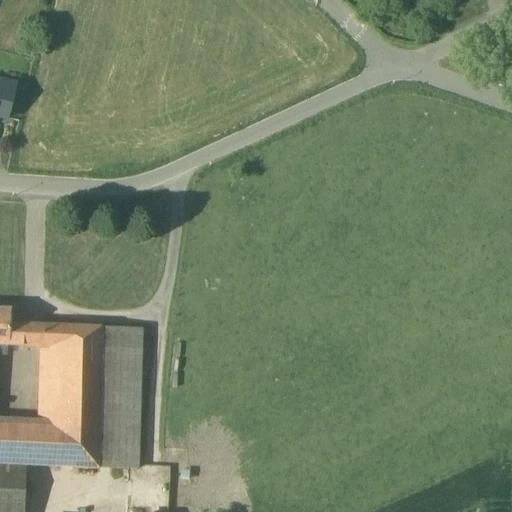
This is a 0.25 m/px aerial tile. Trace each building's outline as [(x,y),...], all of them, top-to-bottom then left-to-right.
[(15,87),(0,83),(0,118),(7,120),(15,87)] [(23,313),(5,312),(3,345),(22,346),(23,327),(23,313)] [(36,328),(23,327),(22,346),(36,346),(36,328)] [(145,333),(36,328),(36,346),(43,346),(41,413),(40,428),(61,428),(59,467),(139,471),(145,333)] [(0,463),(22,465),(24,427),(0,425),(0,463)] [(40,428),(24,427),(22,465),(38,466),(40,428)] [(61,428),(40,428),(38,466),(59,467),(61,428)] [(0,511),(20,511),(22,465),(0,463),(0,511)]
